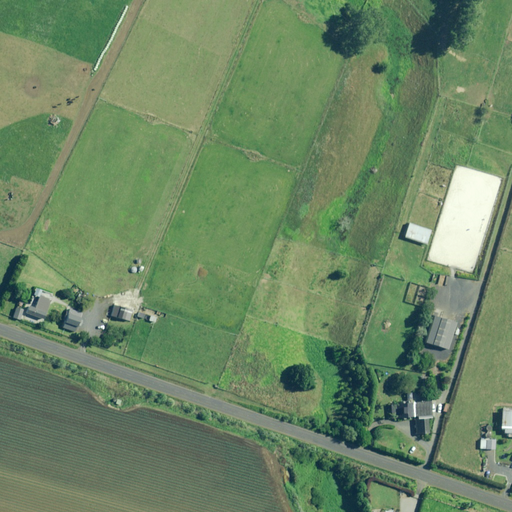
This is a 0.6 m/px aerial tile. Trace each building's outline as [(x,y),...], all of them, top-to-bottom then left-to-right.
[(430,230),(407,223),(403,237),(425,244),(430,230)] [(49,302),(38,299),(34,308),(28,306),(25,314),(43,320),(49,302)] [(21,310),(15,308),(12,318),(19,320),(21,310)] [(80,315),(67,311),(62,328),(74,332),(80,315)] [(427,320),(420,348),(444,354),(451,327),(427,320)] [(400,418),(414,417),(415,435),(430,434),(429,419),(431,418),(430,402),(399,404),(400,418)] [(511,411),(500,411),(500,429),(503,429),(503,433),(507,433),(507,437),(511,437),(511,411)] [(495,440),(480,439),(479,449),(494,450),(495,440)]
